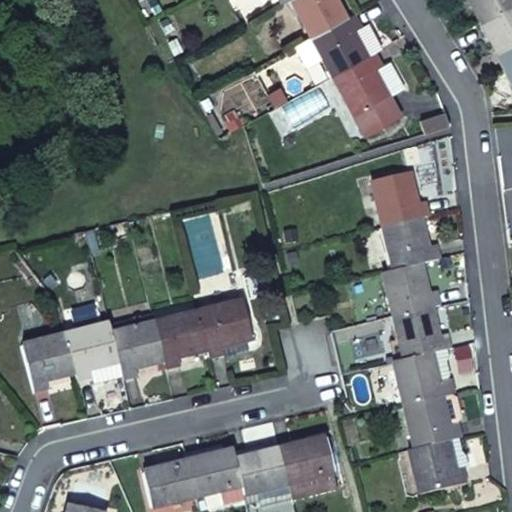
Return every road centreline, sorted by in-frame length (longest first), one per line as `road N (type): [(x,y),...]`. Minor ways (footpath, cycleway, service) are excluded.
road 1 (residential): [(511,412),(471,109),(410,0)]
road 2 (residential): [(301,327),(310,382),(44,447),(18,511)]
